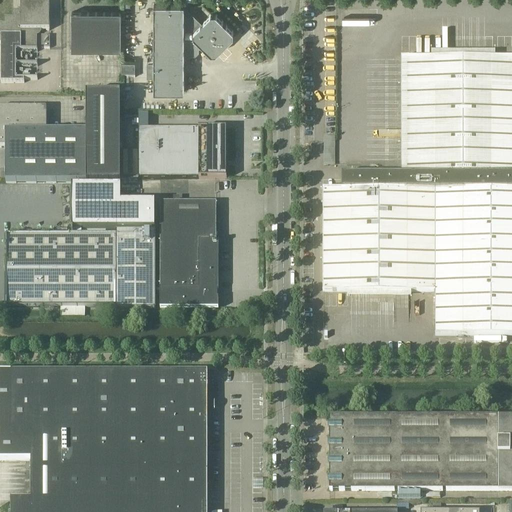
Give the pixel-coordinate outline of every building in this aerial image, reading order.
[(37,51),(37,36),(38,35),(39,35),(40,34),(41,32),(41,30),(49,30),(49,5),(21,5),(21,11),(13,11),(13,17),(4,17),(4,24),(0,23),(0,43),(1,44),(1,83),(24,83),(24,80),(16,80),(16,65),(16,51),(37,51)] [(216,14),(211,14),(200,25),(197,22),(198,22),(184,8),(184,5),(154,5),(154,92),(184,92),(184,61),(191,53),(195,53),(197,51),(197,48),(201,44),(211,54),(216,54),(233,37),(233,32),(216,14)] [(121,50),(121,12),(72,13),(72,50),(121,50)] [(41,36),(41,49),(50,49),(50,36),(41,36)] [(511,58),(407,58),(401,58),(401,175),(342,175),(342,190),(323,190),(323,292),(435,292),(435,336),(511,335),(511,58)] [(86,94),(86,132),(47,132),(47,110),(45,108),(0,108),(0,147),(5,148),(5,184),(86,184),(121,184),(121,94),(86,94)] [(138,129),(138,179),(215,179),(227,179),(227,166),(227,161),(227,129),(138,129)] [(121,204),(121,187),(72,187),(72,235),(7,235),(7,308),(116,308),(116,310),(121,310),(144,310),(155,310),(155,232),(144,232),(144,231),(155,231),(155,204),(121,204)] [(216,204),(160,204),(160,310),(218,310),(218,242),(216,242),(216,204)] [(0,460),(31,461),(31,471),(148,471),(147,511),(207,511),(207,373),(0,372),(0,460)] [(511,417),(499,417),(329,418),(329,491),(511,491),(511,417)] [(10,511),(147,511),(148,471),(31,471),(31,501),(11,501),(10,511)]
